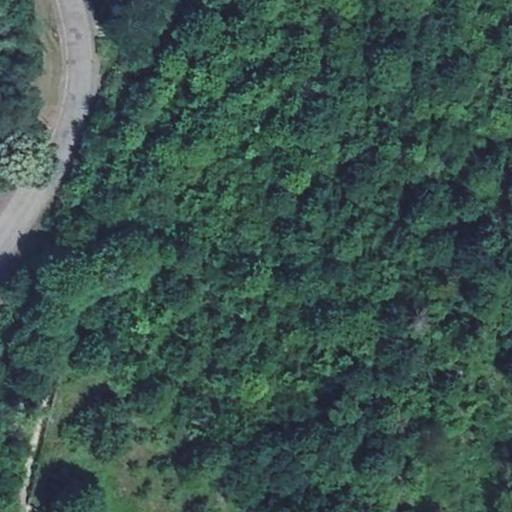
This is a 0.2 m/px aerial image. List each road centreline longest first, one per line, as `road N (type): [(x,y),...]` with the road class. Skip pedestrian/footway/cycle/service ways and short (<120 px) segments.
road 1 (track): [(17,511),(122,110),(198,0)]
road 2 (unclassified): [(72,0),(80,39),(72,116),(59,156),(0,250)]
